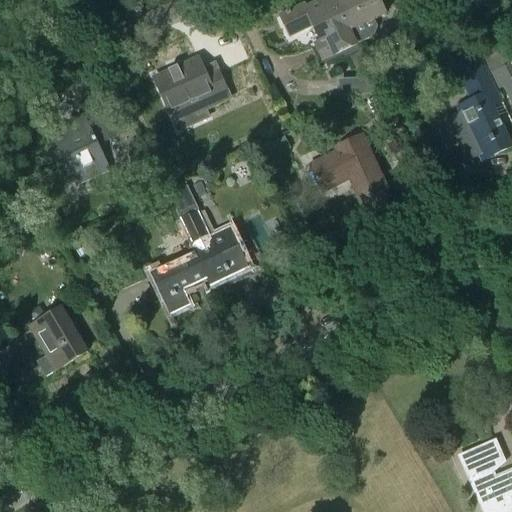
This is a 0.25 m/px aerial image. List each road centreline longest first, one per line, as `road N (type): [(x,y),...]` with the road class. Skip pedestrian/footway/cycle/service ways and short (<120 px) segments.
road 1 (tertiary): [(511,250),(123,435),(0,505)]
road 2 (residential): [(0,62),(119,35),(199,0)]
